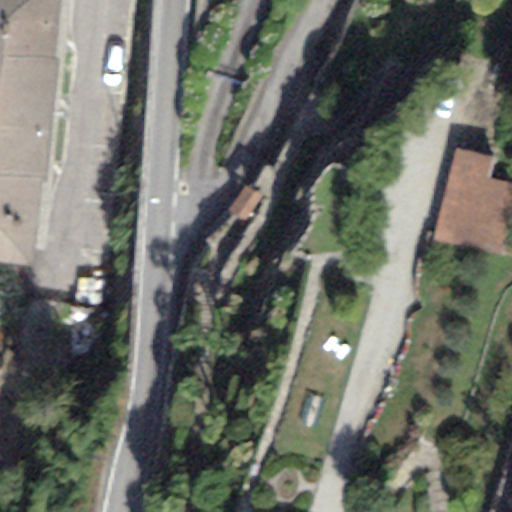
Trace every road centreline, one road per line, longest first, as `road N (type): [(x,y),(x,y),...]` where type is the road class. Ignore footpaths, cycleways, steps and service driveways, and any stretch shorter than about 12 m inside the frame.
road 1 (unclassified): [(166,266),(238,198),(325,0)]
road 2 (unclassified): [(93,0),(62,301)]
road 3 (unclassified): [(166,266),(259,0)]
road 4 (tertiary): [(166,266),(180,0)]
road 5 (secondary): [(136,511),(157,416),(166,266)]
